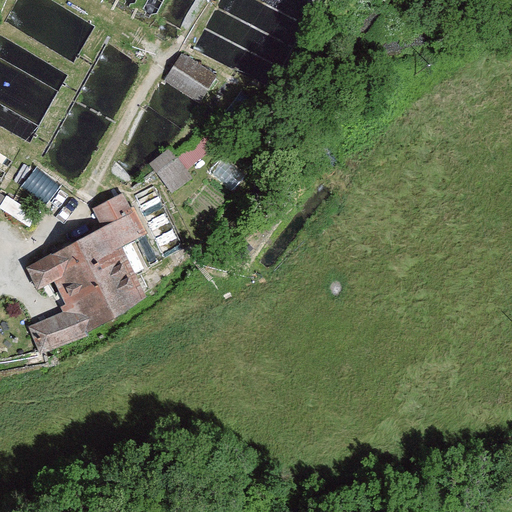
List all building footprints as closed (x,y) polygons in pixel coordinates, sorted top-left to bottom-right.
[(184,50),(166,79),(203,102),(221,73),(184,50)] [(209,131),(183,155),(193,166),(219,142),(209,131)] [(172,145),(151,162),(174,190),(195,173),(172,145)] [(240,188),(248,175),(224,160),(216,173),(240,188)] [(17,330),(30,357),(153,301),(130,252),(156,240),(136,198),(100,215),(110,237),(40,269),(59,310),(17,330)]
